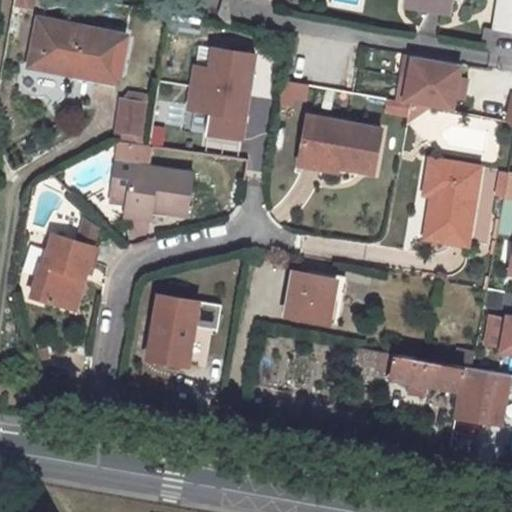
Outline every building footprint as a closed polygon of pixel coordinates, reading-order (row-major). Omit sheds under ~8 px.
[(406,0),(405,5),(446,13),(448,0),(406,0)] [(511,33),(511,0),(495,0),(491,29),(511,33)] [(57,65),(95,72),(117,76),(125,35),(38,19),(30,66),(56,70),(57,65)] [(251,141),(265,56),(199,45),(189,107),(215,112),(212,134),(251,141)] [(391,100),(399,52),(391,50),(383,98),(391,100)] [(453,61),(399,52),(391,100),(406,102),(444,109),(447,93),(450,75),(453,61)] [(456,95),(459,76),(450,75),(447,93),(456,95)] [(288,79),(284,99),(309,104),(313,84),(288,79)] [(144,133),(146,97),(120,95),(118,132),(144,133)] [(500,120),(511,121),(511,96),(504,96),(500,120)] [(382,131),(308,116),(300,153),(325,158),(323,168),(356,175),(357,169),(374,172),(382,131)] [(325,158),(300,153),(298,164),(323,168),(325,158)] [(433,196),(441,159),(431,157),(424,195),(433,196)] [(441,198),(432,240),(468,246),(483,167),(441,159),(433,196),(441,198)] [(188,173),(129,164),(121,218),(146,222),(147,216),(164,219),(165,212),(181,215),(188,173)] [(82,241),(92,243),(101,206),(94,194),(82,241)] [(432,240),(441,198),(433,196),(424,238),(432,240)] [(79,268),(85,270),(92,243),(82,241),(50,232),(42,259),(39,258),(31,292),(69,303),(79,268)] [(76,304),(85,270),(79,268),(69,303),(76,304)] [(327,323),(331,302),(336,280),(293,273),(284,316),(327,323)] [(342,305),(346,282),(336,280),(331,302),(342,305)] [(158,294),(147,359),(188,366),(194,326),(217,330),(222,305),(158,294)] [(511,317),(507,316),(501,351),(511,352),(511,317)] [(411,381),(424,384),(459,391),(464,366),(360,347),(356,371),(411,381)] [(464,366),(454,417),(499,425),(503,399),(511,400),(511,375),(472,368),(464,366)] [(411,381),(408,392),(422,395),(424,384),(411,381)]
